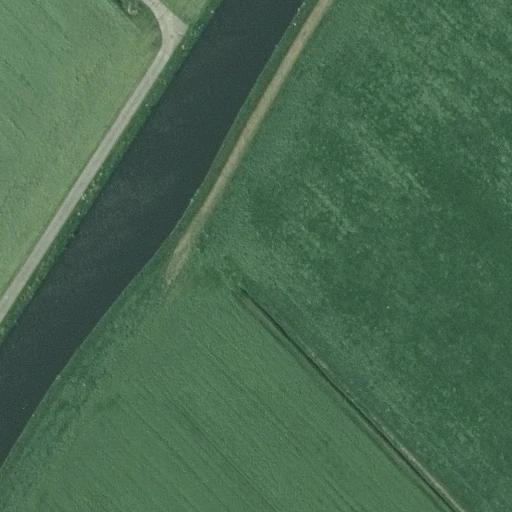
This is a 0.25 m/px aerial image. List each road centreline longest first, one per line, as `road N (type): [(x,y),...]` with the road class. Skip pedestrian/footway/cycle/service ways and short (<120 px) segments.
road 1 (track): [(147,0),(176,30),(0,308)]
road 2 (track): [(324,0),(169,265)]
